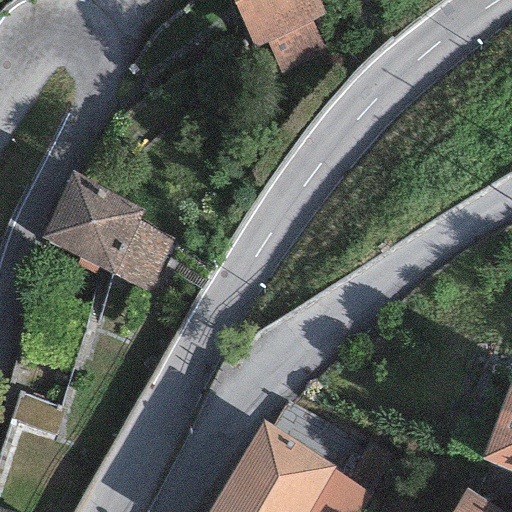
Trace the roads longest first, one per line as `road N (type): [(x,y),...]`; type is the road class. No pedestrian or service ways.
road 1 (tertiary): [(107,511),(244,257),(329,142),(386,84),(494,0)]
road 2 (unclassified): [(163,511),(259,367),(511,194)]
road 3 (tertiary): [(0,108),(37,27),(59,21),(89,33),(107,53),(0,300)]
